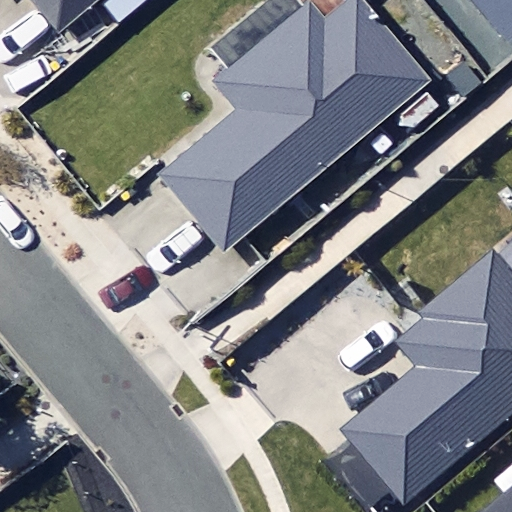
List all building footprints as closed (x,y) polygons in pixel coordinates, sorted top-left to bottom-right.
[(22,0),(56,39),(103,0),(22,0)] [(511,40),(511,0),(477,0),(511,41),(511,40)] [(420,87),(348,2),(316,29),(301,11),(208,89),(231,116),(155,181),(220,257),(420,87)] [(511,279),(493,257),(426,313),(432,321),(403,345),(425,372),(350,434),(409,506),(511,420),(511,279)] [(511,511),(511,501),(498,511),(511,511)]
